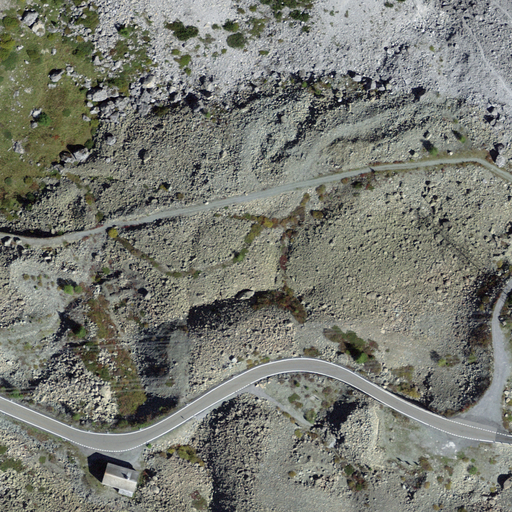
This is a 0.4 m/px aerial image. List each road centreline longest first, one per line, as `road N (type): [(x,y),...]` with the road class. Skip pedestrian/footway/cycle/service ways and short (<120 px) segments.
road 1 (secondary): [(0,404),(74,436),(123,441),(162,428),(246,378),(301,364),(335,371),(441,424),(511,440)]
road 2 (track): [(475,434),(497,387),(496,319),(511,285)]
